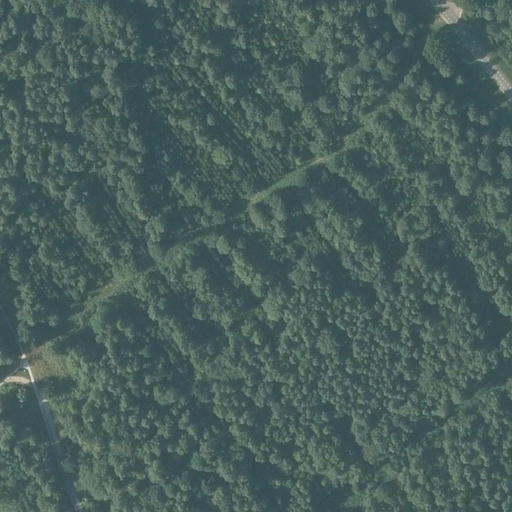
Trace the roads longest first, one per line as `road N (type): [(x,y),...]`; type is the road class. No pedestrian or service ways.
road 1 (track): [(0,375),(137,268),(334,147),(372,109),(426,31),(468,0)]
road 2 (track): [(0,296),(24,342),(80,511)]
road 3 (tertiary): [(511,94),(436,0)]
